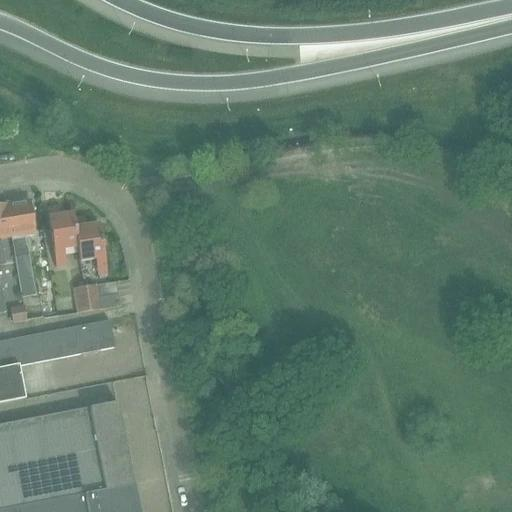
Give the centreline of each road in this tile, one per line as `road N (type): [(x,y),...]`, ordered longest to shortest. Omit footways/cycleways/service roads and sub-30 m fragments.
road 1 (motorway): [(0,24),(114,69),(219,85),(511,25)]
road 2 (residential): [(188,511),(132,242),(105,202),(78,184),(0,183)]
road 3 (motorway): [(116,0),(203,29),(254,36),(376,33),(511,7)]
